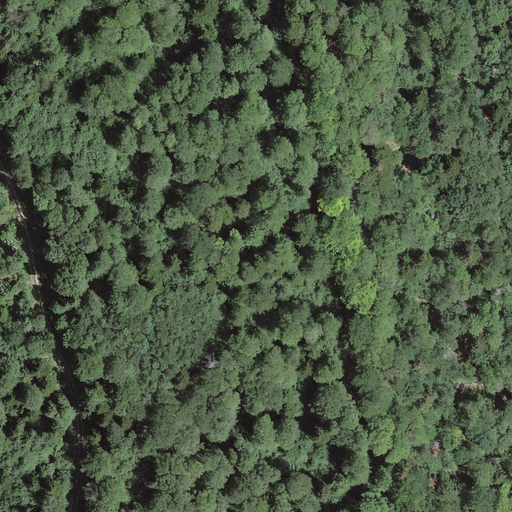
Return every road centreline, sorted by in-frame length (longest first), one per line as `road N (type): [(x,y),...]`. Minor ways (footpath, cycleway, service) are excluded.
road 1 (track): [(269,0),(286,73),(306,108),(310,199),(373,478),(388,511)]
road 2 (track): [(73,511),(82,436),(73,383),(41,314),(21,211),(0,161)]
